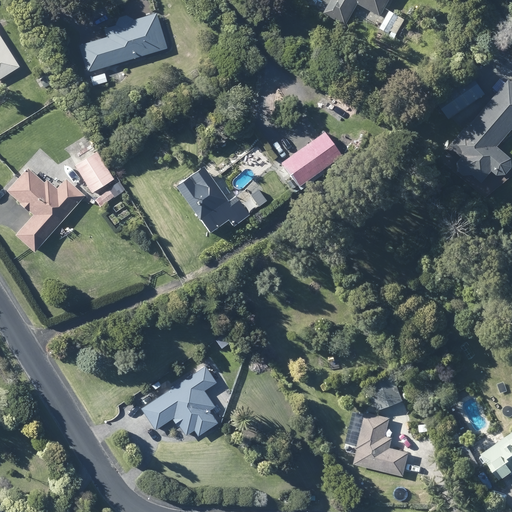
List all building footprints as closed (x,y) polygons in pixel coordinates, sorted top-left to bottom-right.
[(345,25),(353,10),(357,3),(379,16),(388,0),(329,0),(325,8),(323,13),(345,25)] [(380,26),(378,28),(387,33),(397,16),(389,11),(380,26)] [(157,20),(155,14),(154,13),(131,20),(130,18),(125,15),(124,15),(118,17),(116,17),(113,23),(114,25),(113,25),(102,29),(104,37),(78,45),(76,46),(84,73),(85,72),(165,48),(162,37),(157,20)] [(2,41),(0,37),(0,77),(18,66),(6,48),(2,41)] [(91,85),(105,81),(103,74),(90,78),(91,85)] [(495,175),(504,174),(510,167),(509,158),(496,146),(511,127),(511,83),(507,80),(466,128),(464,127),(448,146),(461,157),(456,163),(456,169),(462,175),(471,175),(480,182),(490,171),(495,175)] [(461,90),(469,97),(477,88),(469,81),(461,90)] [(93,114),(98,122),(106,117),(101,109),(93,114)] [(298,190),(342,160),(323,132),(279,162),(283,168),(278,171),(283,177),(287,174),(291,179),(286,182),(290,188),(295,185),(298,190)] [(90,192),(92,191),(111,178),(93,151),(75,163),(72,165),(90,192)] [(260,165),(265,160),(261,156),(256,160),(260,165)] [(233,196),(231,197),(226,201),(199,165),(172,185),(207,231),(225,218),(231,225),(246,214),(238,204),(235,199),(233,196)] [(42,182),(29,170),(25,167),(4,190),(8,193),(18,202),(17,203),(26,211),(27,211),(31,214),(15,232),(12,234),(31,252),(50,231),(52,228),(83,195),(63,178),(62,179),(54,188),(45,179),(42,182)] [(96,198),(94,199),(100,206),(112,196),(107,189),(96,198)] [(215,341),(219,347),(231,339),(227,333),(215,341)] [(214,381),(204,367),(203,366),(173,385),(140,408),(153,429),(171,417),(172,418),(171,419),(175,426),(177,425),(184,435),(192,429),(196,435),(204,430),(209,427),(215,422),(207,410),(212,406),(202,390),(214,381)] [(167,374),(170,378),(176,374),(173,370),(167,374)] [(383,412),(405,402),(393,376),(371,386),(383,412)] [(384,436),(388,418),(363,411),(361,420),(354,447),(357,448),(356,451),(353,464),(402,476),(403,471),(408,452),(403,451),(394,449),(389,448),(391,438),(384,436)] [(511,431),(509,433),(506,436),(508,440),(499,447),(501,450),(486,462),(498,479),(501,477),(511,468),(511,431)] [(346,448),(344,434),(332,436),(334,450),(346,448)]
